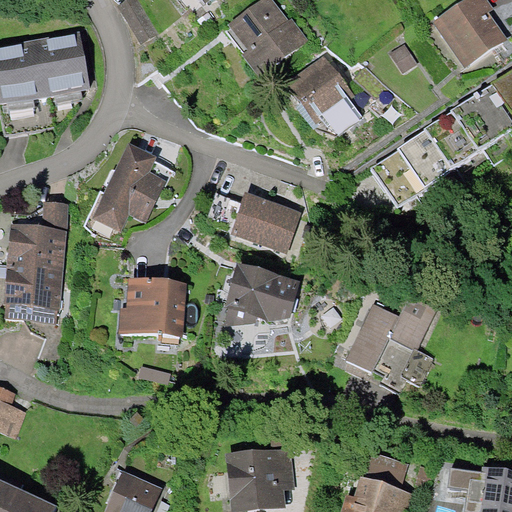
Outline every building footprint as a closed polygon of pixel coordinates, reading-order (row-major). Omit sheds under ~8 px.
[(288,21),(272,0),(261,0),(229,24),(248,50),(243,54),(259,76),(308,40),(292,18),(288,21)] [(488,0),(466,0),(434,23),(465,68),(508,38),(489,12),(494,8),(491,4),(488,0)] [(24,43),(0,47),(0,104),(91,88),(80,33),(50,39),(50,36),(24,41),(24,43)] [(418,65),(405,45),(390,54),(403,74),(418,65)] [(354,96),(324,56),(286,83),(296,97),(316,124),(324,119),(336,137),(363,117),(350,99),(354,96)] [(511,128),(511,71),(370,168),(396,207),(511,128)] [(157,157),(129,144),(93,218),(121,232),(129,215),(146,223),(156,202),(166,181),(149,172),(157,157)] [(273,202),(246,192),(231,234),(286,254),(301,212),(273,202)] [(45,203),(43,228),(67,230),(69,204),(45,203)] [(11,225),(7,264),(64,270),(67,230),(43,228),(33,227),(11,225)] [(257,268),(236,262),(225,307),(228,308),(224,326),(256,322),(257,317),(268,321),(291,317),(299,281),(257,268)] [(64,270),(7,264),(3,303),(8,303),(6,318),(31,320),(57,323),(58,310),(61,310),(64,270)] [(152,279),(129,278),(127,309),(121,308),(120,333),(184,337),(187,281),(152,279)] [(398,316),(374,304),(346,360),(359,366),(372,373),(389,339),(412,351),(414,348),(418,350),(438,310),(409,295),(398,316)] [(16,394),(0,387),(0,433),(0,432),(16,438),(26,412),(11,406),(16,394)] [(291,448),(226,454),(232,511),(261,509),(286,507),(284,490),(295,489),(291,448)] [(365,478),(360,477),(354,497),(347,495),(341,511),(398,511),(399,511),(401,511),(408,511),(414,494),(401,490),(410,464),(373,452),(365,478)] [(482,473),(451,468),(447,488),(468,491),(464,511),(511,511),(511,471),(483,467),(482,473)] [(152,511),(162,488),(121,470),(103,511),(152,511)] [(54,511),(57,506),(0,479),(0,511),(54,511)]
